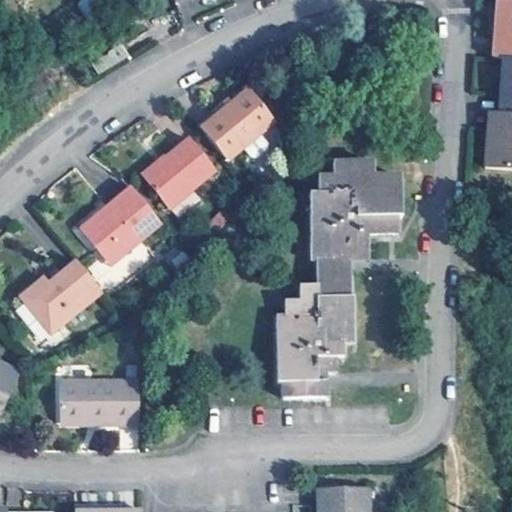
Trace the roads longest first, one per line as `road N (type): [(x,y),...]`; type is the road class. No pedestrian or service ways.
road 1 (residential): [(0,467),(135,478),(402,451),(422,441),(439,401),(460,0)]
road 2 (residential): [(357,0),(171,75),(0,200)]
